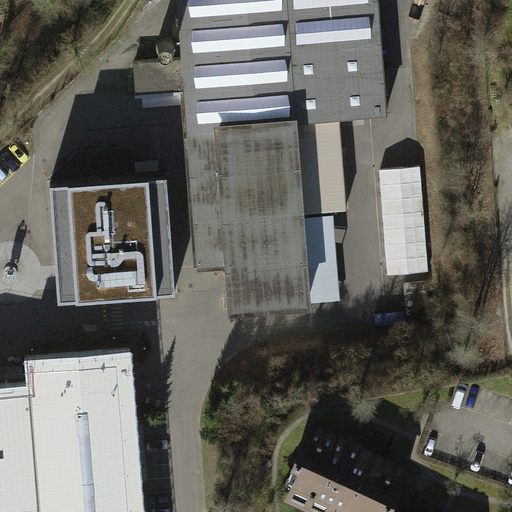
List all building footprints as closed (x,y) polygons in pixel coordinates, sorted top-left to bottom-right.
[(189,89),(198,266),(220,265),(223,309),(328,301),(326,278),(305,280),(304,270),(332,268),(330,246),(302,248),(293,124),(388,117),(379,0),(176,0),(181,62),(134,66),(136,93),(189,89)] [(456,0),(422,0),(420,9),(451,18),(456,0)] [(183,96),(79,103),(81,145),(186,138),(183,96)] [(170,177),(56,186),(65,302),(179,293),(170,177)] [(426,224),(397,227),(401,273),(430,270),(426,224)] [(0,511),(140,511),(128,351),(25,359),(27,384),(0,386),(0,511)] [(291,491),(335,511),(386,511),(389,508),(406,472),(318,431),(291,491)]
